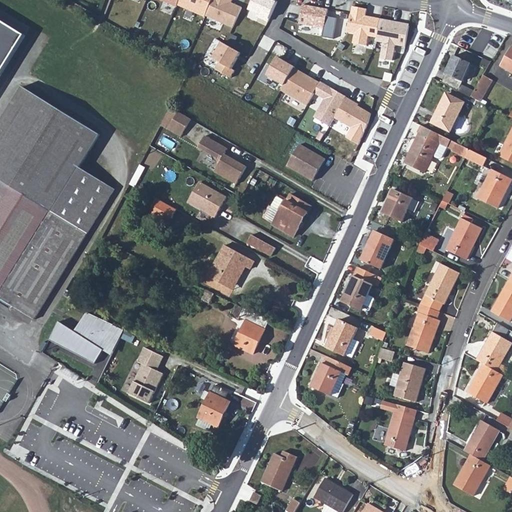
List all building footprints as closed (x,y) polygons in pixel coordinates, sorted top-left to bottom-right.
[(211,0),(175,0),(174,2),(205,16),(211,0)] [(231,0),(211,0),(205,16),(232,27),(240,8),(234,5),(233,7),(229,5),(231,0)] [(248,10),(251,0),(235,0),(234,5),(248,10)] [(253,0),(249,10),(258,14),(257,16),(269,22),(278,2),(274,0),(253,0)] [(324,7),(298,5),(296,26),(322,28),(324,7)] [(377,38),(380,19),(366,16),(367,9),(352,7),(348,32),(354,34),(352,43),(364,45),(365,36),(377,38)] [(377,38),(376,42),(406,47),(410,26),(398,24),(398,22),(380,19),(377,38)] [(0,75),(23,37),(0,23),(0,75)] [(243,54),(221,43),(212,60),(219,63),(215,69),(231,77),(243,54)] [(511,70),(511,48),(503,66),(511,70)] [(458,87),(461,81),(464,75),(471,59),(455,52),(447,71),(448,71),(444,80),(458,87)] [(290,68),(272,57),(262,76),(280,86),(290,68)] [(73,79),(83,84),(90,71),(80,65),(73,79)] [(316,81),(290,68),(280,86),(278,91),(303,104),(310,91),(316,81)] [(360,104),(366,93),(340,79),(334,90),(360,104)] [(0,295),(8,300),(32,314),(110,183),(74,161),(95,128),(15,80),(0,105),(0,295)] [(343,97),(316,81),(310,91),(321,98),(310,118),(326,127),(332,117),(343,97)] [(472,94),(476,89),(461,81),(458,87),(472,94)] [(488,87),(480,82),(476,89),(472,94),(482,99),(488,87)] [(467,100),(448,90),(434,119),(452,128),(467,100)] [(357,104),(343,97),(332,117),(358,131),(368,113),(359,109),(357,104)] [(174,110),(164,129),(176,136),(187,118),(174,110)] [(441,140),(422,131),(408,160),(427,169),(441,140)] [(511,132),(501,154),(511,159),(511,132)] [(226,149),(202,137),(196,148),(216,159),(217,166),(213,172),(235,184),(245,167),(223,155),(226,149)] [(454,148),(467,155),(471,147),(458,141),(454,148)] [(316,182),(328,160),(301,143),(288,166),(316,182)] [(485,165),(490,156),(471,147),(467,155),(485,165)] [(511,182),(511,175),(493,167),(479,196),(500,206),(511,182)] [(397,213),(408,190),(389,182),(379,205),(397,213)] [(224,198),(197,184),(188,204),(215,217),(224,198)] [(444,196),(452,200),(457,191),(450,188),(444,196)] [(292,235),(309,204),(289,193),(285,200),(276,196),(263,219),(292,235)] [(156,202),(147,196),(142,205),(151,211),(156,202)] [(158,217),(167,222),(173,211),(156,202),(151,211),(145,221),(153,225),(158,217)] [(465,253),(480,222),(459,212),(445,243),(465,253)] [(158,217),(153,225),(162,231),(167,222),(158,217)] [(375,260),(389,231),(371,223),(357,252),(375,260)] [(420,247),(435,251),(439,237),(424,233),(420,247)] [(271,257),(276,248),(251,234),(247,243),(271,257)] [(253,264),(221,248),(205,278),(226,290),(235,274),(241,277),(244,271),(248,272),(253,264)] [(418,298),(436,305),(439,297),(443,299),(458,266),(438,257),(418,298)] [(372,267),(354,259),(338,295),(356,303),(356,302),(363,304),(369,290),(363,287),(372,267)] [(226,290),(232,293),(241,277),(235,274),(226,290)] [(511,306),(511,277),(507,275),(490,305),(508,314),(511,306)] [(434,313),(436,305),(418,298),(416,302),(420,304),(419,308),(416,307),(404,340),(426,347),(437,314),(434,313)] [(267,320),(242,308),(238,317),(243,320),(232,345),(251,354),(267,320)] [(126,330),(87,313),(75,331),(59,321),(49,342),(88,361),(96,364),(105,351),(112,356),(126,330)] [(349,330),(353,323),(333,313),(321,339),(341,349),(341,347),(348,349),(356,332),(349,330)] [(385,326),(372,320),(369,328),(382,334),(385,326)] [(491,325),(476,354),(482,358),(496,365),(511,335),(491,325)] [(44,352),(48,344),(44,341),(39,350),(44,352)] [(143,366),(129,395),(149,404),(164,374),(157,371),(164,357),(146,348),(139,363),(143,366)] [(382,348),(380,357),(392,360),(394,352),(382,348)] [(347,361),(321,349),(308,377),(334,390),(341,375),(339,374),(343,365),(345,366),(347,361)] [(402,357),(399,368),(395,380),(393,390),(414,397),(423,363),(402,357)] [(496,365),(482,358),(467,386),(486,396),(502,369),(496,365)] [(395,380),(399,368),(392,367),(389,379),(395,380)] [(228,390),(215,385),(200,417),(219,426),(230,402),(224,399),(228,390)] [(383,438),(403,444),(412,411),(392,405),(383,438)] [(511,412),(500,406),(496,413),(509,420),(511,414),(511,412)] [(481,413),(464,444),(469,448),(483,455),(501,424),(481,413)] [(483,455),(469,448),(453,478),(472,489),(489,458),(483,455)] [(261,484),(281,492),(297,458),(282,452),(279,458),(273,456),(261,484)] [(326,506),(337,511),(343,511),(353,495),(326,480),(314,499),(326,506)] [(263,496),(254,492),(249,503),(258,507),(263,496)] [(285,511),(295,511),(300,504),(293,499),(285,511)]
